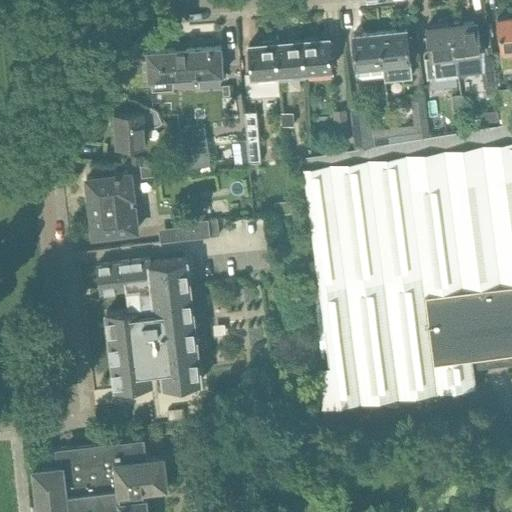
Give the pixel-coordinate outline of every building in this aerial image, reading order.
[(511,13),(497,16),(502,49),(499,49),(502,67),(511,65),(511,13)] [(477,19),(452,22),(458,73),(482,70),(485,86),(496,85),(489,29),(479,30),(477,19)] [(430,56),(424,56),(427,77),(458,73),(452,22),(426,25),(430,56)] [(406,28),(379,30),(383,62),(384,75),(384,79),(411,76),(406,28)] [(384,75),(383,62),(379,30),(353,33),(356,65),(357,74),(359,74),(361,77),(383,75),(384,75)] [(329,36),(302,38),(305,70),(331,68),(329,36)] [(302,38),(275,40),(278,72),(279,78),(305,76),(305,70),(302,38)] [(251,73),(245,73),(247,97),(280,94),(279,78),(278,72),(275,40),(249,43),(251,73)] [(147,58),(131,59),(115,86),(166,83),(166,77),(175,77),(176,80),(223,77),(221,45),(147,50),(147,58)] [(511,122),(511,95),(511,87),(497,89),(500,110),(500,111),(502,123),(502,124),(511,122)] [(453,111),(463,109),(461,93),(451,95),(453,111)] [(424,98),(412,100),(415,125),(415,126),(417,138),(429,136),(427,123),(424,98)] [(145,102),(145,106),(145,109),(114,111),(117,144),(146,142),(144,125),(150,122),(156,121),(163,121),(156,110),(145,102)] [(350,107),(354,142),(372,140),(370,124),(364,124),(362,106),(350,107)] [(347,126),(345,108),(333,109),(335,128),(347,126)] [(488,126),(502,123),(500,111),(498,112),(498,110),(486,112),(488,126)] [(281,112),(282,125),(293,124),(292,111),(281,112)] [(257,114),(245,115),(246,134),(246,137),(248,162),(260,161),(258,133),(257,114)] [(511,122),(502,124),(302,156),(334,404),(476,386),(472,355),(511,350),(511,122)] [(174,132),(177,156),(204,152),(202,130),(174,132)] [(177,156),(178,168),(205,165),(204,152),(177,156)] [(127,154),(126,163),(145,165),(146,156),(127,154)] [(153,166),(140,165),(141,177),(154,176),(153,166)] [(115,175),(86,179),(93,237),(137,232),(130,174),(119,175),(119,174),(115,174),(115,175)] [(216,218),(207,219),(209,235),(218,234),(216,218)] [(209,235),(207,219),(185,221),(187,238),(209,235)] [(118,288),(121,308),(106,310),(115,388),(152,383),(150,369),(162,368),(164,385),(201,381),(186,257),(150,261),(150,257),(96,263),(100,290),(118,288)] [(183,408),(168,409),(169,419),(184,417),(183,408)] [(487,411),(491,435),(500,434),(497,410),(487,411)] [(55,447),(57,464),(33,466),(38,511),(146,511),(145,496),(143,496),(142,488),(166,485),(162,454),(145,456),(143,437),(117,441),(117,440),(55,447)]
